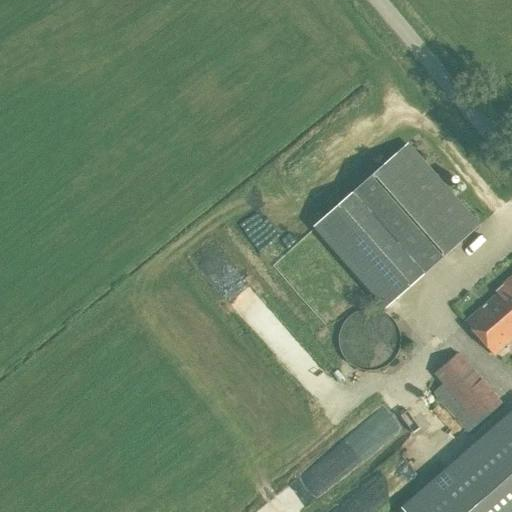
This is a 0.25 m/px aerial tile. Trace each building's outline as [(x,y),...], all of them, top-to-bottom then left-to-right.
[(384,309),(423,274),(478,226),(407,145),(352,193),(312,227),(384,309)] [(198,264),(226,298),(249,278),(222,245),(198,264)] [(290,284),(302,276),(285,251),(273,259),(290,284)] [(511,276),(495,292),(497,294),(465,322),(494,356),(511,340),(511,276)] [(338,386),(276,310),(259,324),(320,400),(338,386)] [(433,392),(436,395),(467,433),(501,404),(458,352),(432,375),(441,385),(433,392)] [(511,511),(511,415),(403,510),(404,511),(511,511)] [(357,511),(349,502),(337,511),(357,511)]
